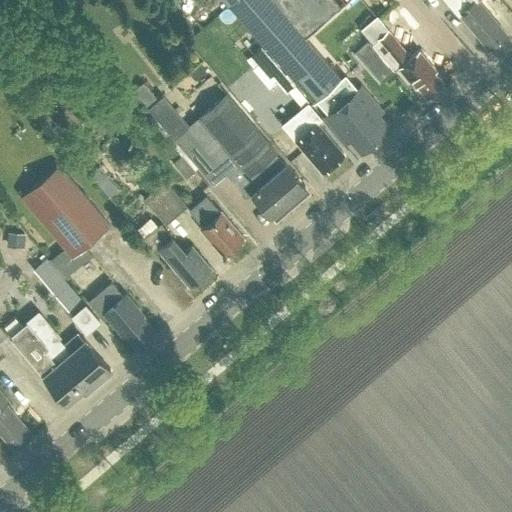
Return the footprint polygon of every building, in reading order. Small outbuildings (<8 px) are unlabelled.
[(229,0),(226,3),(311,101),(338,77),(340,76),(305,36),(339,6),(333,0),(229,0)] [(476,0),(446,0),(457,12),(457,11),(487,45),(487,46),(504,31),(476,0)] [(367,39),(353,51),(378,80),(397,64),(415,86),(416,84),(426,96),(443,82),(433,71),(435,69),(417,48),(409,54),(376,14),(360,28),(368,37),(366,39),(367,39)] [(286,91),(293,84),(260,45),(246,57),(252,65),(252,66),(268,86),(276,79),(286,91)] [(344,74),(316,98),(328,112),(349,137),(351,135),(361,148),(386,127),(375,115),(377,113),(356,88),(344,74)] [(250,191),(269,213),(274,220),(309,190),(304,185),(284,161),(283,161),(274,151),(275,150),(226,92),(187,124),(162,93),(157,96),(143,79),(134,87),(150,107),(149,107),(211,183),(226,170),(236,182),(235,182),(246,195),(250,191)] [(280,123),(294,139),(320,170),(342,151),(316,121),(321,117),(307,100),(280,123)] [(173,160),(185,176),(195,169),(183,153),(173,160)] [(18,194),(70,255),(108,223),(56,163),(18,194)] [(99,164),(89,172),(99,183),(108,175),(99,164)] [(165,178),(154,187),(175,212),(186,203),(165,178)] [(154,187),(144,196),(164,221),(175,212),(154,187)] [(234,247),(232,245),(243,236),(220,208),(218,210),(205,194),(188,208),(201,224),(199,226),(222,253),(225,251),(227,253),(234,247)] [(0,218),(0,224),(7,232),(19,222),(9,210),(0,218)] [(170,261),(189,284),(209,267),(190,244),(181,251),(172,241),(174,240),(160,222),(143,236),(154,249),(157,246),(170,261)] [(9,231),(8,242),(23,243),(24,232),(9,231)] [(71,312),(70,313),(84,331),(99,319),(83,300),(85,299),(47,254),(33,266),(71,312)] [(99,314),(102,311),(121,334),(123,333),(134,346),(153,330),(142,316),(142,313),(124,291),(121,293),(109,280),(86,299),(99,314)] [(81,387),(83,389),(109,368),(84,338),(83,339),(76,331),(63,341),(58,335),(59,335),(38,309),(21,323),(14,314),(1,324),(42,373),(43,373),(66,399),(81,387)] [(0,433),(12,447),(30,432),(3,401),(6,398),(0,390),(0,433)]
